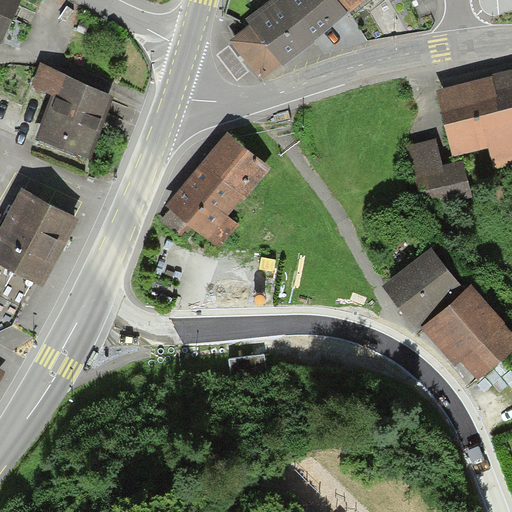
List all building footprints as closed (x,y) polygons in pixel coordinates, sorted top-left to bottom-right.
[(23,0),(0,0),(0,45),(2,47),(23,0)] [(312,42),(348,13),(337,0),(271,0),(245,21),(250,26),(282,65),(283,66),(312,42)] [(337,0),(348,13),(352,18),(374,0),(337,0)] [(262,81),(282,65),(250,26),(230,42),(262,81)] [(49,105),(34,142),(89,164),(117,97),(42,66),(32,91),(51,99),(49,105)] [(496,81),(439,96),(455,158),(490,149),(495,168),(511,163),(511,72),(495,77),(496,81)] [(190,226),(219,250),(238,228),(225,217),(241,197),(244,200),(269,171),(229,137),(177,199),(170,207),(174,210),(167,219),(184,234),(190,226)] [(437,140),(404,149),(412,182),(417,180),(424,208),(471,196),(463,165),(445,170),(437,140)] [(511,184),(496,190),(501,205),(511,200),(511,184)] [(82,220),(24,190),(14,209),(0,235),(0,269),(44,293),(82,220)] [(399,276),(386,286),(418,325),(463,288),(431,250),(399,276)] [(478,382),(511,352),(511,333),(473,288),(423,331),(455,368),(462,363),(478,382)] [(266,353),(233,357),(236,379),(269,375),(266,353)]
